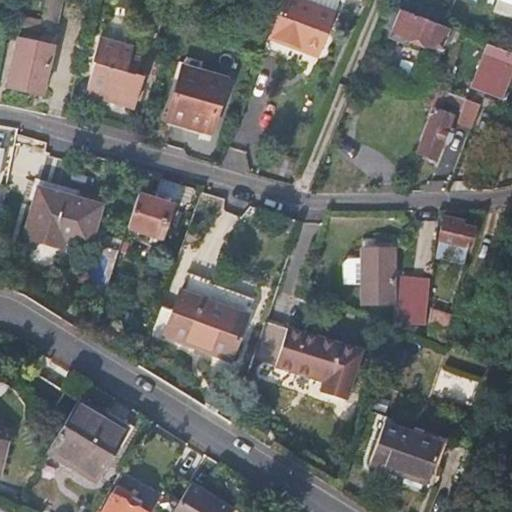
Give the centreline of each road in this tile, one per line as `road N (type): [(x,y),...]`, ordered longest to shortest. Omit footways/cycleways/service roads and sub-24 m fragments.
road 1 (residential): [(0,129),(277,198),(511,192)]
road 2 (residential): [(0,314),(327,511)]
